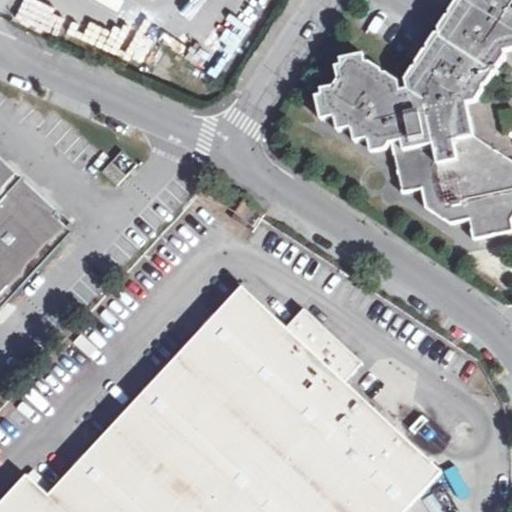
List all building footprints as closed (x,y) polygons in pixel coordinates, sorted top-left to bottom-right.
[(382,69),(370,62),(366,63),(364,55),(343,59),(344,66),(338,67),(340,79),(336,87),(323,89),(323,96),(318,97),(322,117),(337,116),(339,129),(353,127),(356,140),(369,138),(373,151),(386,149),(390,141),(393,141),(404,191),(423,188),(426,205),(452,222),(470,218),(475,236),(511,229),(511,220),(511,219),(511,218),(511,0),(459,0),(451,11),(452,16),(448,16),(441,28),(441,33),(437,33),(429,45),(429,51),(425,51),(419,60),(420,66),(415,66),(407,78),(409,89),(399,91),(398,81),(387,73),(382,74),(382,69)] [(140,168),(125,153),(105,173),(120,188),(140,168)] [(0,205),(25,179),(0,155),(0,205)] [(25,179),(0,205),(0,312),(77,228),(25,179)] [(298,324),(252,285),(60,493),(51,485),(38,474),(0,511),(415,511),(453,472),(357,377),(372,361),(316,307),(298,324)] [(450,511),(466,511),(472,507),(454,483),(438,495),(450,511)]
